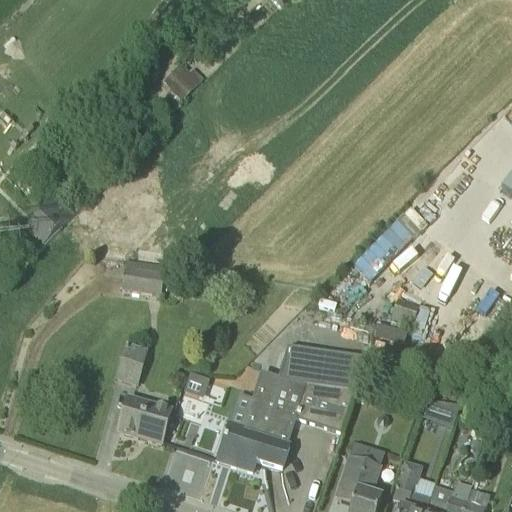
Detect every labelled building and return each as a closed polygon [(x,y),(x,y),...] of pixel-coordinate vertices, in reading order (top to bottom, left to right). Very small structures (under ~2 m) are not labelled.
[(188,73),(171,91),(184,103),(201,86),(188,73)] [(172,100),(160,112),(169,120),(180,109),(172,100)] [(156,177),(150,172),(145,178),(150,183),(156,177)] [(511,200),(511,177),(501,192),(511,200)] [(83,208),(95,220),(101,213),(90,201),(83,208)] [(51,204),(23,232),(41,250),(62,229),(69,222),(51,204)] [(397,223),(354,265),(371,282),(414,241),(397,223)] [(17,248),(9,257),(22,268),(29,260),(17,248)] [(163,277),(125,271),(121,293),(160,299),(163,277)] [(245,289),(231,306),(242,315),(256,299),(245,289)] [(392,322),(413,329),(420,310),(399,302),(392,322)] [(400,358),(406,335),(379,328),(374,351),(400,358)] [(136,389),(145,356),(126,350),(117,383),(136,389)] [(289,352),(279,385),(278,387),(354,397),(365,362),(289,352)] [(188,377),(185,396),(206,399),(208,380),(188,377)] [(278,387),(279,385),(262,380),(243,436),(228,431),(217,465),(252,476),(256,464),(282,473),(289,449),(286,449),(296,421),(341,437),(355,398),(354,397),(278,387)] [(161,448),(170,415),(128,403),(118,436),(161,448)] [(459,411),(426,405),(420,422),(452,433),(459,411)] [(466,424),(486,431),(489,421),(484,419),(487,413),(478,410),(476,416),(470,413),(466,424)] [(381,471),(366,466),(348,461),(335,501),(353,507),(350,511),(378,511),(382,503),(370,500),(381,471)] [(393,504),(402,508),(400,511),(427,511),(431,504),(412,498),(422,471),(406,466),(399,485),(393,504)] [(465,511),(472,494),(473,491),(457,485),(448,510),(431,504),(427,511),(465,511)] [(465,511),(485,511),(490,500),(472,494),(465,511)]
